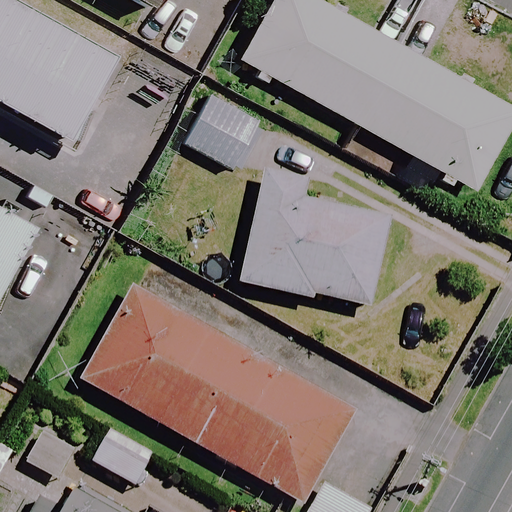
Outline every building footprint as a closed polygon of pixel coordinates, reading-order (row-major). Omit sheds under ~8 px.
[(151,0),(115,0),(143,15),(151,0)] [(511,116),(300,0),(268,0),(232,66),(468,195),(511,116)] [(102,62),(0,6),(0,115),(56,146),(102,62)] [(247,133),(202,110),(181,152),(226,175),(247,133)] [(301,191),(253,182),(234,293),(366,316),(381,226),(297,211),(301,191)] [(0,276),(23,233),(0,220),(0,276)] [(350,418),(130,295),(78,389),(298,511),(350,418)] [(150,459),(108,436),(89,472),(131,494),(150,459)] [(355,511),(321,491),(308,511),(355,511)]
